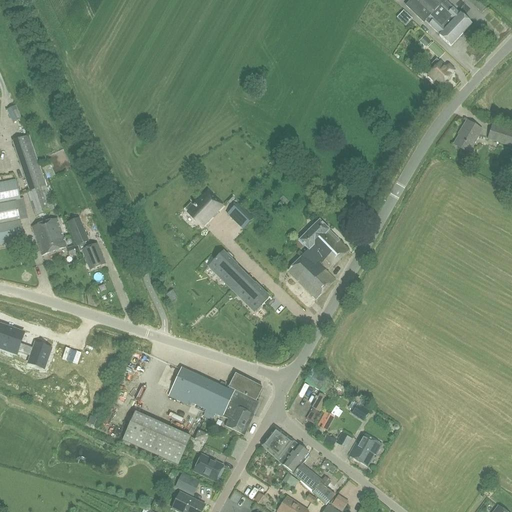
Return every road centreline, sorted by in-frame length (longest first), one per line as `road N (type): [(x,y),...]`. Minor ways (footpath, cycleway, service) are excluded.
road 1 (tertiary): [(288,380),(429,134),(511,42)]
road 2 (residential): [(0,288),(161,339)]
road 3 (tertiary): [(400,511),(275,411)]
road 4 (unclassified): [(161,339),(288,380)]
